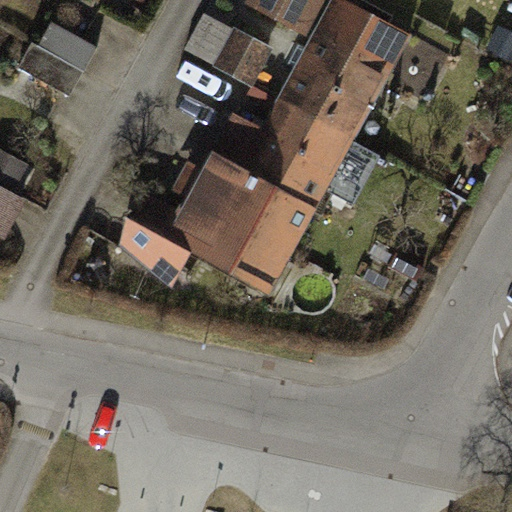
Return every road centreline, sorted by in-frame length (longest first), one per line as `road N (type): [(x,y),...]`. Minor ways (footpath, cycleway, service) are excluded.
road 1 (residential): [(375,455),(56,370)]
road 2 (residential): [(511,226),(375,455)]
road 3 (residential): [(0,507),(56,370)]
road 4 (residential): [(511,478),(375,455)]
